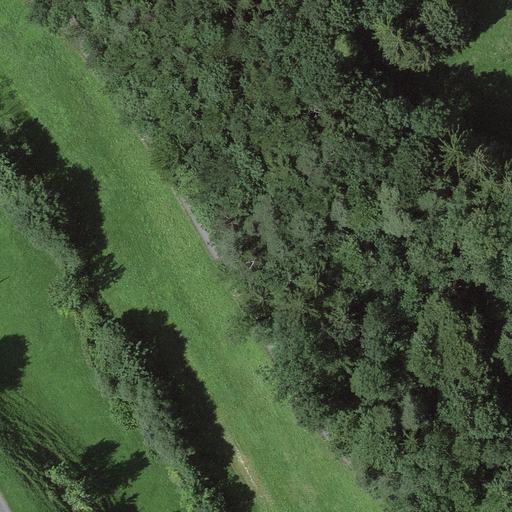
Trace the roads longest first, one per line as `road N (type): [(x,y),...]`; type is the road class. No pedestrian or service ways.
road 1 (residential): [(34,0),(140,119),(323,427),(403,511)]
road 2 (track): [(373,0),(356,31),(362,74),(511,164)]
